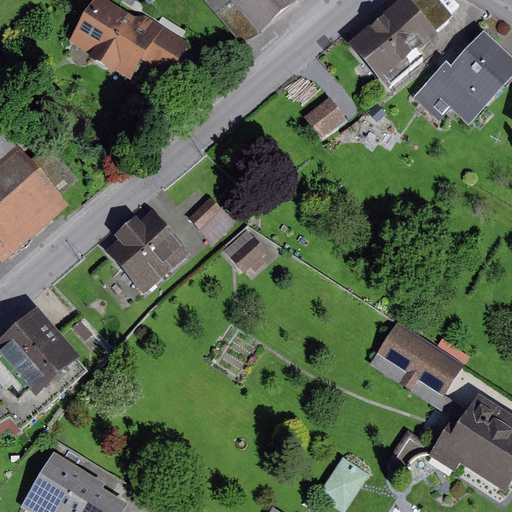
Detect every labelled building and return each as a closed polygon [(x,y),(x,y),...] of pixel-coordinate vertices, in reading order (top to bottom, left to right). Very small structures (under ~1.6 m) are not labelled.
[(209,0),(248,45),(300,0),(209,0)] [(439,0),(416,0),(409,6),(437,37),(457,20),(439,0)] [(118,70),(121,66),(135,75),(146,57),(172,73),(187,50),(161,33),(158,39),(106,6),(83,42),(102,54),(99,58),(118,70)] [(359,49),(386,80),(420,52),(437,37),(409,6),(359,49)] [(452,110),(471,128),(511,84),(511,62),(489,41),(456,76),(448,69),(419,100),(441,121),(452,110)] [(386,80),(394,89),(427,60),(420,52),(386,80)] [(306,119),(323,141),(349,120),(332,98),(306,119)] [(4,139),(0,142),(0,246),(10,258),(66,209),(59,202),(32,170),(4,139)] [(59,202),(81,183),(54,151),(32,170),(59,202)] [(236,223),(214,200),(194,219),(216,242),(236,223)] [(159,220),(152,225),(149,222),(129,239),(132,243),(118,255),(150,293),(191,258),(159,220)] [(261,268),(269,261),(265,256),(270,252),(253,233),(230,253),(247,272),(257,264),(261,268)] [(94,370),(46,318),(0,359),(0,409),(5,405),(28,430),(94,370)] [(468,367),(406,326),(385,358),(447,399),(468,367)] [(462,436),(458,434),(443,457),(466,472),(473,462),(511,486),(511,418),(485,401),(462,436)] [(132,511),(135,507),(108,490),(109,487),(63,459),(30,511),(132,511)] [(353,511),(376,476),(352,461),(328,498),(351,511),(353,511)]
